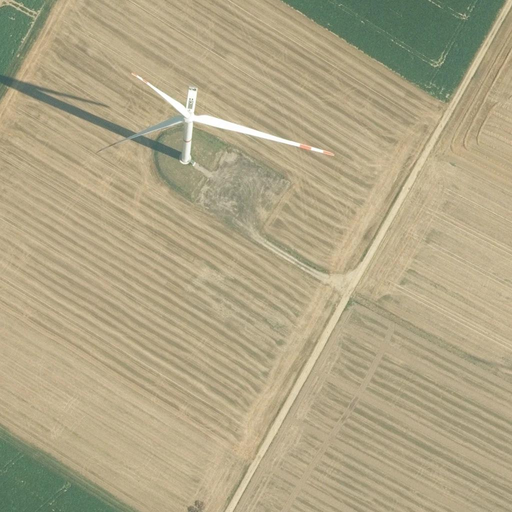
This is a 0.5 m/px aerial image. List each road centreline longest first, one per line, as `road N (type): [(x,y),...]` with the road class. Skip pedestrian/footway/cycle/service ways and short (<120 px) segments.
road 1 (track): [(50,0),(0,91),(0,433),(126,511)]
road 2 (track): [(226,511),(511,1)]
road 3 (track): [(348,299),(511,384)]
road 4 (track): [(355,286),(201,204)]
